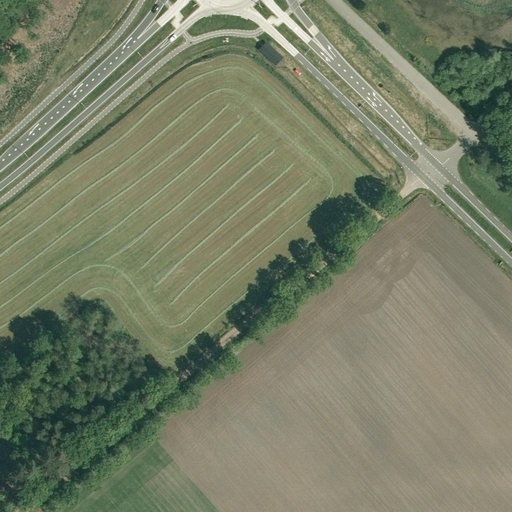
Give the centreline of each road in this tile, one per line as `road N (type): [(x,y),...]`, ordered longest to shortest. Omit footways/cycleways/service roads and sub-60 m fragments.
road 1 (track): [(20,511),(409,189)]
road 2 (secondary): [(0,187),(210,5)]
road 3 (unclassified): [(241,6),(421,176)]
road 4 (unclassified): [(473,132),(333,0)]
road 5 (secondary): [(131,48),(0,165)]
road 6 (unclassified): [(439,167),(330,61)]
road 7 (unclassified): [(421,176),(511,259)]
